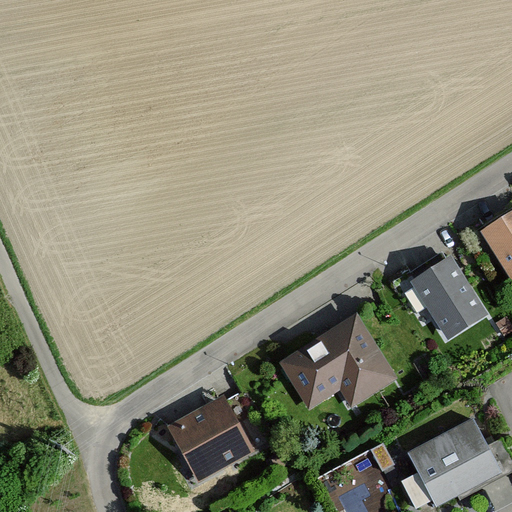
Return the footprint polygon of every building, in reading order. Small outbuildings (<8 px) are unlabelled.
[(511,213),(478,236),(511,287),(511,213)] [(486,319),(451,261),(411,285),(445,343),(486,319)] [(348,414),(399,385),(360,316),(276,364),(305,415),(338,397),(348,414)] [(194,487),(254,456),(225,400),(165,431),(194,487)] [(472,422),(405,456),(434,511),(500,477),(472,422)]
